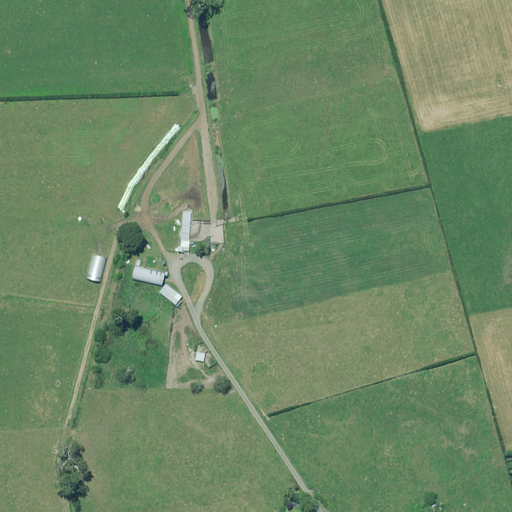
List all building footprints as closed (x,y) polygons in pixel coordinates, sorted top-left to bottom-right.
[(191,212),(183,212),(181,247),(178,247),(178,252),(189,252),(191,212)] [(107,259),(94,255),(89,273),(102,277),(107,259)] [(162,285),(165,273),(140,267),(142,262),(136,261),(133,279),(162,285)] [(160,293),(178,307),(185,299),(167,284),(160,293)] [(206,350),(207,347),(198,345),(196,360),(204,362),(209,368),(215,363),(206,350)]
